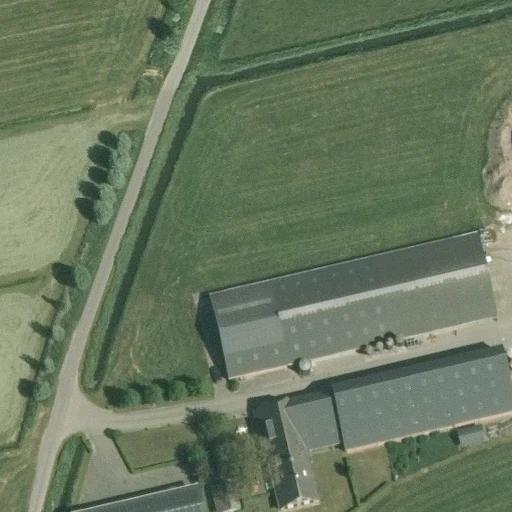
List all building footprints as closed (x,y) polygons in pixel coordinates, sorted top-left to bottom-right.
[(511,228),(511,200),(492,202),(493,229),(511,228)] [(210,306),(228,383),(497,321),(477,237),(210,306)] [(269,463),(276,492),(280,511),(317,502),(313,483),(306,454),(343,445),(345,454),(454,428),(441,371),(332,397),(255,414),(267,463),(269,463)] [(468,432),(472,446),(483,443),(480,429),(468,432)] [(150,474),(169,471),(167,460),(148,463),(150,474)] [(229,479),(208,485),(215,511),(236,506),(229,479)] [(201,511),(198,496),(130,511),(201,511)]
